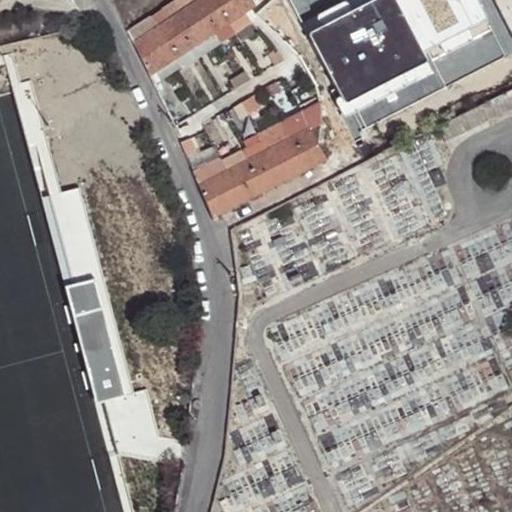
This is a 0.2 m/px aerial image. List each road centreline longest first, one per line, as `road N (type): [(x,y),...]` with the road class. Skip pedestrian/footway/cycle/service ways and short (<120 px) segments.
road 1 (residential): [(90,0),(204,229),(214,290),(210,429),(193,511)]
road 2 (unknown): [(204,229),(306,188),(329,169),(325,95)]
